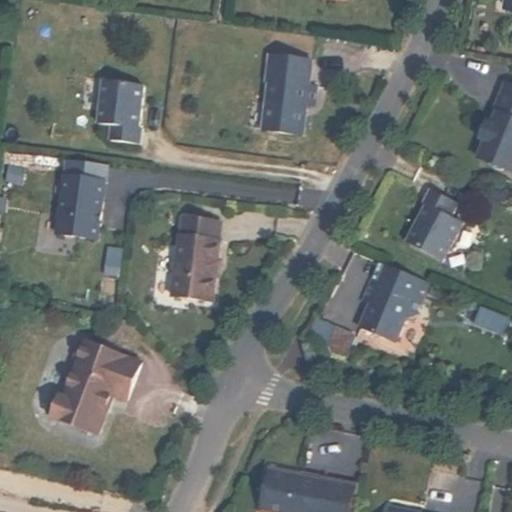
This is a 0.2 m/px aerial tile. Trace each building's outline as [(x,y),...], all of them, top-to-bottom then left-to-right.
[(272,86),(267,134),(307,139),(310,108),(318,109),(320,90),(313,89),(315,64),(273,60),(270,85),(272,86)] [(504,165),(511,168),(511,82),(506,80),(494,109),(497,110),(493,121),(489,120),(482,137),(486,138),(479,155),(491,160),(489,163),(490,163),(492,164),(494,165),(496,167),(499,167),(501,168),(503,168),(504,165)] [(113,143),(143,147),(145,131),(142,131),(147,89),(107,83),(101,127),(115,128),(113,143)] [(67,178),(60,236),(95,240),(97,227),(102,227),(106,197),(101,197),(102,182),(67,178)] [(429,204),(409,242),(445,261),(465,222),(453,216),(460,202),(433,189),(426,203),(429,204)] [(184,236),(176,297),(216,302),(219,277),(221,261),(224,241),(222,241),(225,223),(188,218),(185,236),(184,236)] [(124,259),(109,258),(108,273),(122,274),(124,259)] [(371,304),(362,328),(398,342),(408,318),(417,314),(430,282),(388,265),(381,281),(374,278),(365,301),(371,304)] [(57,414),(102,432),(112,406),(110,405),(115,391),(118,392),(131,398),(146,360),(91,339),(83,343),(79,354),(82,361),(70,395),(64,393),(57,396),(53,407),(57,414)] [(314,341),(303,344),(308,361),(319,358),(314,341)] [(264,465),(254,511),(347,511),(354,481),(316,474),(315,479),(296,476),(297,471),(264,465)] [(297,471),(296,476),(315,479),(316,474),(316,473),(297,470),(297,471)]
